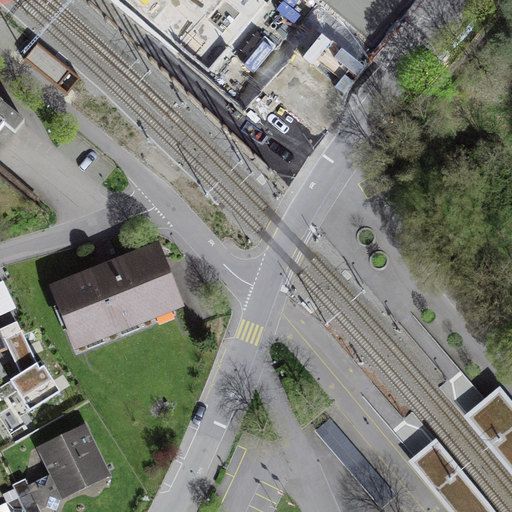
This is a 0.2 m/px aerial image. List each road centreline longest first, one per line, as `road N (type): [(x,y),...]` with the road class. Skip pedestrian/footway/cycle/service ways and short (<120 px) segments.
road 1 (residential): [(262,289),(161,205),(0,256)]
road 2 (residential): [(329,172),(511,381)]
road 3 (residential): [(168,511),(262,289)]
road 4 (residential): [(329,172),(467,0)]
road 5 (residential): [(262,289),(329,172)]
